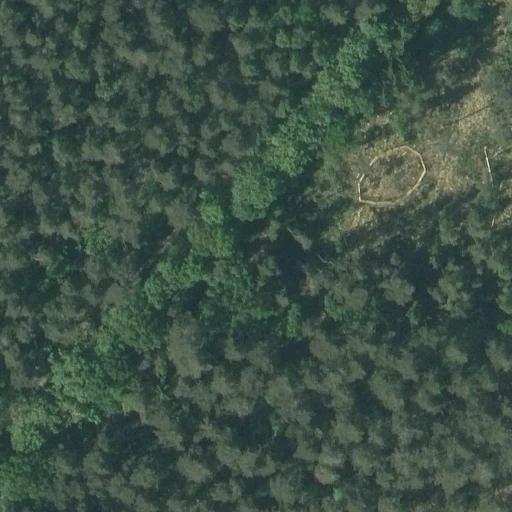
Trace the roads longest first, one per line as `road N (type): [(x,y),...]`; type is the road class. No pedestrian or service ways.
road 1 (unclassified): [(0,482),(41,448),(433,0)]
road 2 (unknown): [(0,434),(384,0)]
road 3 (track): [(511,295),(175,297)]
